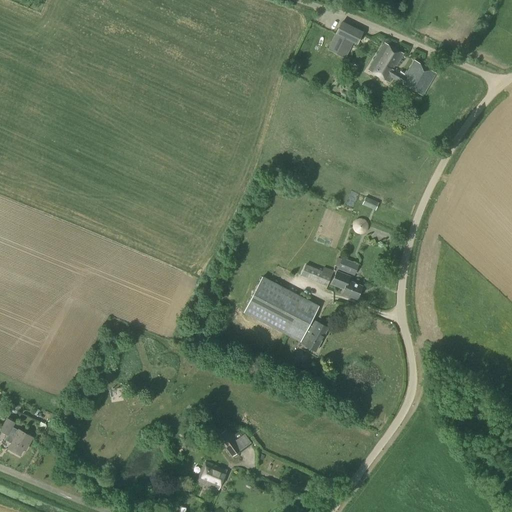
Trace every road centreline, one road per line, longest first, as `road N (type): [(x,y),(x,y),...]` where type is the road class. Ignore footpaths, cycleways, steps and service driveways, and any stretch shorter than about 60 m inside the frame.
road 1 (unclassified): [(332,511),(410,397),(399,298),(415,221),(451,150),(496,88),(511,79)]
road 2 (track): [(409,346),(423,347),(511,411)]
